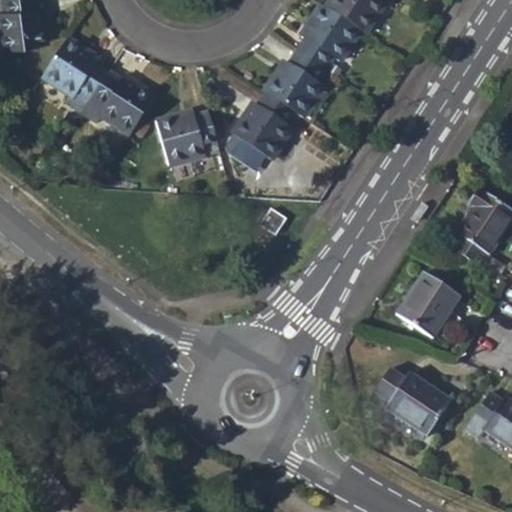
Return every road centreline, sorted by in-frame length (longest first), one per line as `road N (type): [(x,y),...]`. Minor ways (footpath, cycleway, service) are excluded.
road 1 (tertiary): [(511,4),(278,362)]
road 2 (tertiary): [(0,219),(208,379)]
road 3 (residential): [(120,0),(147,32),(187,44),(237,32),(267,0)]
road 4 (tertiary): [(284,428),(313,462),(403,511)]
road 5 (tertiary): [(208,379),(204,402),(225,436),(250,444),(284,428)]
